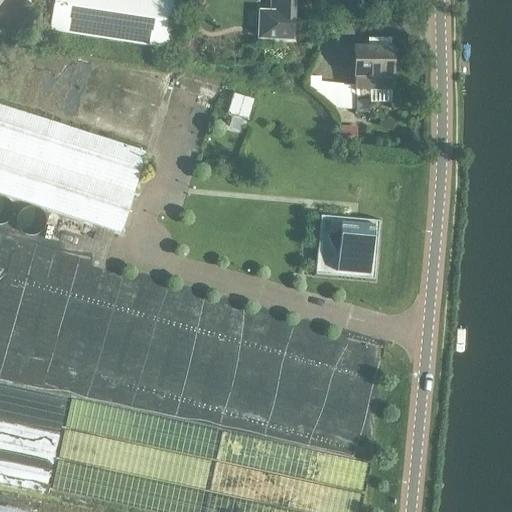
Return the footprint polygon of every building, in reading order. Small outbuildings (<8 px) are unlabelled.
[(0,0),(0,5),(3,0),(7,0),(24,12),(33,0),(0,0)] [(174,0),(54,0),(49,32),(70,34),(167,50),(174,0)] [(260,13),(259,39),(292,40),(293,14),(293,0),(275,0),(275,13),(260,13)] [(355,50),(355,76),(355,91),(392,90),(391,76),(392,76),(391,49),(355,50)] [(247,120),(253,100),(233,95),(227,114),(247,120)] [(0,194),(102,226),(120,232),(145,153),(0,106),(0,194)] [(339,128),(338,144),(357,144),(357,128),(339,128)] [(318,215),(313,277),(375,283),(381,220),(318,215)] [(0,482),(149,504),(146,486),(126,483),(121,452),(144,448),(145,442),(117,438),(121,408),(113,423),(115,407),(104,405),(106,416),(95,411),(94,413),(88,413),(92,404),(80,398),(50,403),(48,413),(44,410),(0,403),(0,482)]
